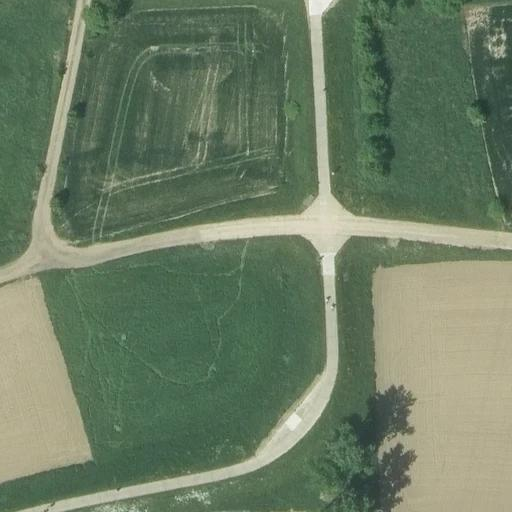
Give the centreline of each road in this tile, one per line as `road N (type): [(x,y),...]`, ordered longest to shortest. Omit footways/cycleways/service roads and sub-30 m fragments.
road 1 (track): [(83,0),(40,209),(48,253)]
road 2 (track): [(48,253),(75,259),(185,237)]
